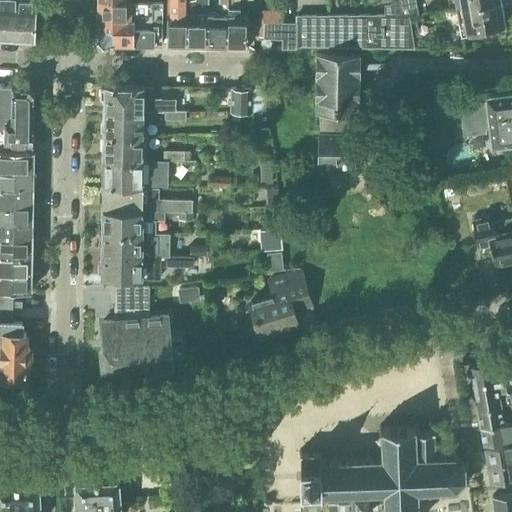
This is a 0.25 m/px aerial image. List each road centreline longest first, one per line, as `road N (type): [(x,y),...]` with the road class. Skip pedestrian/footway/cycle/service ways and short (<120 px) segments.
road 1 (residential): [(67,427),(213,404),(511,322)]
road 2 (residential): [(67,63),(67,427)]
road 3 (residential): [(67,63),(257,61)]
